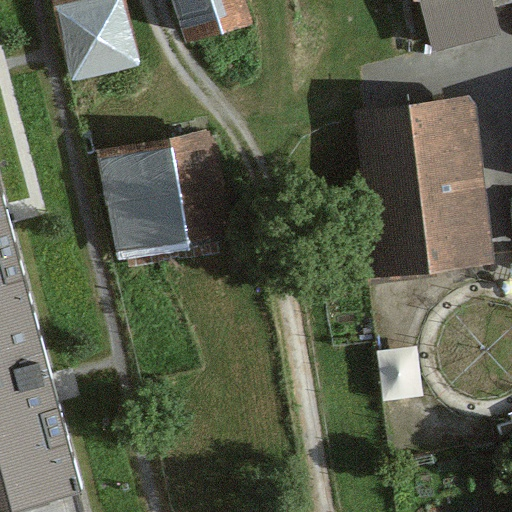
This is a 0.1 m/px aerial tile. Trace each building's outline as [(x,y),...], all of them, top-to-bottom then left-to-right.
[(128,0),(60,0),(79,79),(143,65),(128,0)] [(191,0),(200,32),(253,17),(248,0),(191,0)] [(430,0),(443,49),(504,34),(495,0),(430,0)] [(105,511),(0,100),(0,511),(105,511)] [(476,104),(365,117),(384,280),(495,267),(476,104)] [(220,132),(108,151),(127,260),(239,241),(220,132)]
